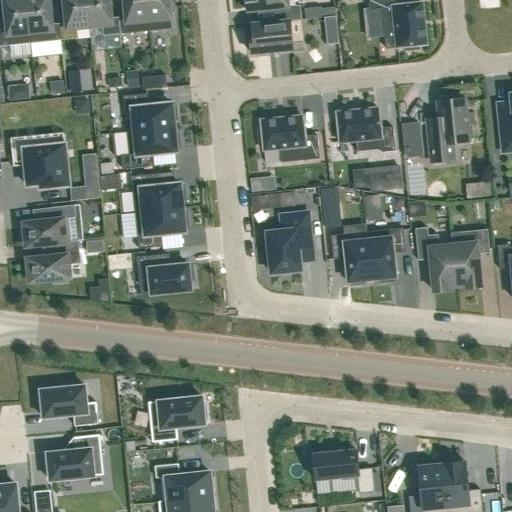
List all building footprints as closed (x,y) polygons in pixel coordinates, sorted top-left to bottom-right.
[(3,0),(7,29),(0,29),(0,32),(1,46),(31,43),(26,0),(3,0)] [(26,0),(31,43),(61,40),(59,24),(52,24),(49,0),(26,0)] [(63,0),(66,23),(59,24),(61,40),(77,38),(76,29),(89,27),(86,0),(63,0)] [(86,0),(89,27),(102,26),(103,36),(120,34),(118,17),(111,18),(109,0),(86,0)] [(123,0),(125,17),(118,17),(120,34),(150,31),(146,0),(123,0)] [(146,0),(150,31),(172,29),(170,13),(175,12),(173,0),(146,0)] [(245,0),(247,11),(276,8),(278,23),(290,21),(302,20),(300,5),(295,6),(294,0),(245,0)] [(394,0),(368,0),(370,10),(382,9),(385,38),(386,49),(390,48),(390,49),(404,47),(404,51),(419,50),(419,46),(426,45),(425,28),(424,20),(422,3),(395,6),(394,0)] [(336,16),(324,17),(327,45),(339,44),(336,16)] [(253,36),(249,36),(251,53),(273,51),(273,55),(305,52),(304,41),(292,43),(290,21),(278,23),(278,22),(252,25),(253,36)] [(23,68),(1,69),(3,96),(25,94),(23,68)] [(166,75),(142,78),(143,90),(167,87),(166,75)] [(63,82),(52,83),(53,95),(65,94),(63,82)] [(147,94),(123,96),(124,110),(127,110),(130,131),(130,132),(174,128),(174,121),(178,120),(176,106),(172,106),(172,104),(148,106),(147,94)] [(511,103),(498,104),(500,125),(503,152),(511,151),(511,94),(511,103)] [(439,118),(427,120),(428,132),(431,163),(454,160),(452,143),(469,142),(469,139),(472,138),(471,126),(468,126),(465,99),(452,100),(452,97),(440,98),(440,101),(437,102),(439,118)] [(353,111),(337,113),(340,143),(356,141),(357,152),(381,149),(382,152),(395,151),(393,127),(381,128),(378,108),(362,110),(353,111)] [(262,128),(258,129),(259,144),(263,143),(264,151),(280,149),(281,163),(320,159),(317,135),(305,136),(303,116),(261,121),(262,128)] [(419,123),(402,125),(406,157),(422,155),(419,123)] [(129,155),(121,156),(123,170),(154,166),(153,154),(177,152),(177,149),(181,149),(179,134),(175,134),(174,128),(130,132),(130,131),(127,132),(129,155)] [(64,132),(10,138),(13,168),(25,166),(27,186),(40,185),(40,189),(69,186),(64,132)] [(467,165),(483,164),(483,151),(467,152),(467,165)] [(399,167),(354,172),(356,187),(385,184),(386,190),(401,188),(399,167)] [(155,174),(131,177),(135,213),(183,208),(182,201),(186,201),(184,186),(180,186),(180,184),(157,187),(155,174)] [(486,175),(460,177),(461,194),(487,192),(486,175)] [(264,178),(252,179),(253,193),(265,191),(264,178)] [(296,193),(278,195),(279,209),(297,207),(296,193)] [(379,195),(364,197),(366,209),(380,207),(379,195)] [(52,220),(20,223),(22,238),(25,237),(26,247),(55,244),(55,243),(71,242),(69,218),(76,218),(74,205),(51,207),(52,220)] [(183,208),(135,213),(139,249),(163,247),(161,234),(185,232),(185,230),(189,229),(187,214),(183,215),(183,208)] [(282,225),(266,227),(271,273),(301,270),(300,262),(314,260),(311,239),(309,213),(285,215),(281,216),(282,225)] [(338,216),(323,218),(324,228),(339,226),(338,216)] [(403,228),(366,232),(366,235),(367,235),(372,280),(379,279),(379,283),(394,281),(394,277),(396,277),(393,253),(406,252),(403,228)] [(427,228),(415,229),(418,261),(430,259),(434,292),(448,290),(448,287),(457,286),(453,245),(439,246),(438,235),(428,236),(427,228)] [(488,230),(452,233),(453,245),(457,286),(466,285),(467,288),(481,287),(478,255),(490,253),(488,230)] [(345,234),(331,236),(333,260),(346,258),(348,282),(350,282),(351,286),(366,284),(365,280),(372,280),(367,235),(366,235),(345,237),(345,234)] [(56,256),(27,259),(30,282),(53,280),(54,283),(67,282),(67,279),(70,278),(69,265),(81,263),(78,241),(71,242),(55,243),(55,244),(56,256)] [(510,245),(497,246),(500,270),(511,269),(511,270),(511,246),(510,247),(510,245)] [(160,255),(137,257),(141,296),(191,290),(190,282),(194,281),(193,266),(189,267),(188,264),(162,267),(160,255)] [(85,386),(40,390),(43,418),(74,415),(75,427),(98,424),(96,402),(87,403),(85,386)] [(202,397),(148,402),(152,443),(178,440),(177,427),(205,425),(205,419),(207,419),(206,406),(203,406),(202,397)] [(48,458),(45,459),(46,472),(49,472),(50,481),(104,475),(100,435),(74,437),(76,450),(47,453),(48,458)] [(356,450),(313,454),(316,480),(357,476),(359,494),(374,492),(372,468),(358,470),(356,450)] [(466,462),(442,464),(446,511),(482,511),(480,489),(468,491),(466,462)] [(179,464),(155,466),(156,478),(161,478),(163,501),(158,502),(159,503),(213,497),(212,492),(215,492),(213,479),(211,479),(210,472),(180,475),(179,464)] [(421,496),(409,497),(410,511),(446,511),(442,464),(418,467),(421,496)] [(18,511),(16,484),(0,485),(0,511),(18,511)] [(214,511),(213,497),(159,503),(159,511),(214,511)]
